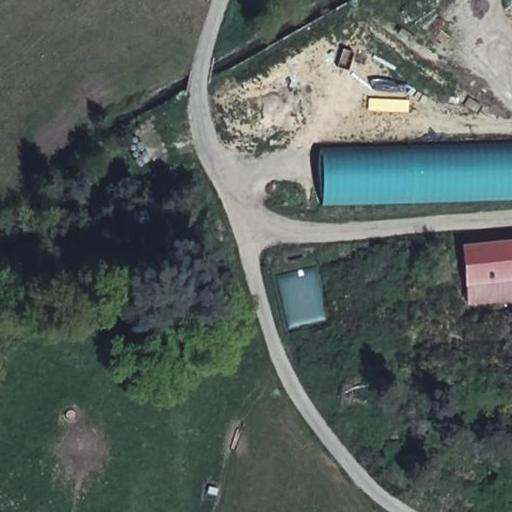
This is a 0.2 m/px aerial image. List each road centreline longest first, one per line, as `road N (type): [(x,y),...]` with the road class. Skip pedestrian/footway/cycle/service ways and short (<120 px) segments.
road 1 (unclassified): [(248,242),(265,326),(292,382),(350,471),(393,511)]
road 2 (unclassified): [(248,242),(511,220)]
road 3 (unclassified): [(224,0),(200,97),(207,153),(248,242)]
